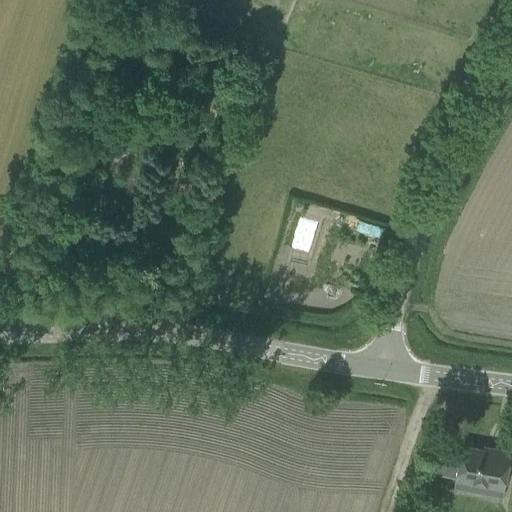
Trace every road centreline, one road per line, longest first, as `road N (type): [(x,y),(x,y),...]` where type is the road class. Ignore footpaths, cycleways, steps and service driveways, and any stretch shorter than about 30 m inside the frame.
road 1 (tertiary): [(379,371),(270,350),(159,341),(0,342)]
road 2 (unclassified): [(379,371),(391,298),(418,218),(511,51)]
road 3 (tertiary): [(379,371),(511,390)]
